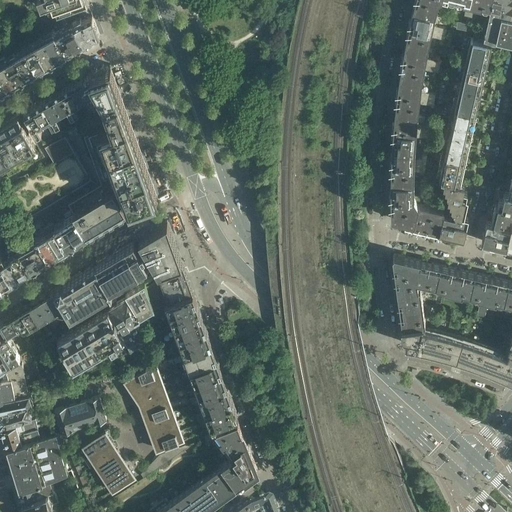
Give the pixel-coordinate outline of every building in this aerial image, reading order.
[(74,6),(88,1),(87,0),(63,0),(45,6),(49,15),(74,6)] [(435,13),(438,0),(414,0),(412,8),(435,13)] [(511,0),(492,0),(490,9),(486,26),(478,24),(476,33),(484,35),(483,39),(473,36),(470,48),(489,52),(492,41),(495,41),(496,38),(511,41),(511,0)] [(490,9),(492,0),(473,0),(472,5),(478,6),(482,7),(483,9),(486,10),(488,9),(490,9)] [(475,17),(478,6),(472,5),(466,4),(464,14),(475,17)] [(97,25),(89,5),(78,11),(82,18),(93,37),(100,34),(97,25)] [(433,24),(435,13),(412,8),(410,17),(409,17),(409,24),(409,25),(431,30),(433,24)] [(93,37),(82,18),(73,23),(84,42),(93,37)] [(84,42),(73,23),(73,22),(64,27),(76,47),(84,42)] [(445,39),(447,28),(433,24),(431,30),(430,36),(445,39)] [(428,47),(430,36),(431,30),(409,25),(409,26),(407,26),(407,33),(405,42),(428,47)] [(76,47),(64,27),(55,32),(67,52),(76,47)] [(67,52),(55,32),(55,31),(45,37),(57,58),(67,52)] [(57,58),(45,37),(35,42),(48,63),(57,58)] [(48,63),(35,42),(26,48),(38,69),(48,63)] [(426,58),(428,47),(405,42),(404,51),(402,51),(402,59),(425,63),(426,58)] [(38,69),(26,48),(16,53),(28,75),(38,69)] [(486,64),(489,54),(489,52),(470,48),(467,60),(486,64)] [(28,75),(16,53),(6,59),(18,80),(28,75)] [(438,71),(440,60),(426,58),(425,63),(424,69),(438,71)] [(18,80),(6,59),(0,62),(0,70),(9,86),(18,80)] [(422,80),(424,69),(425,63),(402,59),(402,60),(400,60),(401,67),(399,76),(422,80)] [(484,76),(486,64),(467,60),(465,72),(484,76)] [(79,123),(101,182),(68,202),(75,214),(87,235),(147,199),(146,197),(157,193),(111,64),(104,66),(103,64),(90,71),(99,87),(103,93),(103,92),(108,107),(79,123)] [(0,90),(9,86),(0,70),(0,90)] [(99,87),(90,71),(81,77),(95,101),(97,100),(98,96),(94,90),(99,87)] [(481,88),(483,77),(484,76),(465,72),(462,83),(481,88)] [(421,91),(422,80),(399,76),(398,86),(396,86),(397,93),(397,94),(420,97),(421,91)] [(95,101),(81,77),(71,82),(81,98),(84,103),(89,100),(91,103),(95,101)] [(81,98),(71,82),(62,87),(76,112),(80,109),(75,101),(81,98)] [(478,99),(481,88),(462,83),(460,95),(478,99)] [(76,112),(62,87),(52,93),(62,109),(67,106),(72,114),(76,112)] [(434,104),(435,93),(421,91),(420,97),(419,102),(434,104)] [(62,109),(52,93),(43,98),(57,123),(61,120),(56,112),(62,109)] [(418,114),(419,102),(420,97),(397,94),(397,95),(395,95),(396,102),(395,111),(418,114)] [(476,111),(478,101),(478,99),(460,95),(457,107),(476,111)] [(57,123),(43,98),(34,104),(43,120),(48,117),(53,125),(57,123)] [(47,128),(34,104),(24,109),(38,134),(47,128)] [(470,134),(476,111),(457,107),(452,130),(470,134)] [(417,125),(418,114),(395,111),(394,120),(392,121),(393,128),(393,129),(416,130),(417,125)] [(0,181),(1,181),(23,219),(78,186),(83,183),(91,178),(65,134),(45,146),(38,148),(29,153),(26,147),(35,142),(36,142),(35,141),(28,128),(19,113),(18,112),(18,113),(0,122),(0,181)] [(430,137),(432,126),(417,125),(416,130),(416,136),(430,137)] [(415,147),(416,136),(416,130),(393,129),(392,130),(393,137),(392,146),(415,147)] [(465,158),(470,134),(452,130),(446,154),(465,158)] [(415,159),(415,147),(392,146),(392,155),(390,156),(391,163),(391,164),(414,164),(415,159)] [(424,172),(426,161),(427,154),(422,153),(422,158),(415,159),(414,164),(414,170),(424,172)] [(460,181),(465,158),(446,154),(441,177),(445,178),(460,181)] [(432,173),(434,163),(426,161),(424,172),(432,173)] [(414,181),(414,170),(414,164),(391,164),(390,165),(391,172),(391,181),(414,181)] [(468,196),(466,195),(468,189),(463,188),(465,182),(460,181),(445,178),(443,183),(446,184),(445,188),(448,188),(447,191),(449,192),(448,198),(450,198),(449,202),(452,202),(451,205),(452,205),(456,212),(456,211),(466,214),(466,212),(465,212),(468,196)] [(414,195),(414,181),(391,181),(391,190),(389,191),(391,198),(391,199),(420,198),(420,196),(414,195)] [(511,193),(508,193),(508,192),(504,191),(503,198),(499,197),(497,203),(495,202),(491,220),(499,222),(506,218),(507,215),(510,216),(510,212),(511,212),(511,193)] [(422,227),(427,204),(419,202),(420,198),(391,199),(389,200),(391,207),(391,217),(405,220),(404,223),(414,225),(420,228),(421,227),(422,227)] [(439,231),(444,212),(445,208),(427,204),(422,227),(423,227),(429,230),(430,229),(439,231)] [(463,236),(469,214),(466,214),(456,211),(456,212),(455,215),(451,233),(463,236)] [(451,233),(455,215),(444,212),(439,231),(451,233)] [(87,235),(75,214),(65,220),(78,240),(78,241),(87,235)] [(494,243),(498,225),(499,225),(499,222),(491,220),(487,219),(482,241),(494,243)] [(78,240),(65,220),(56,226),(68,246),(78,240)] [(193,291),(167,220),(139,236),(160,272),(155,275),(144,281),(153,306),(162,303),(193,291)] [(510,227),(499,225),(498,225),(494,243),(506,246),(510,227)] [(68,246),(56,226),(47,231),(59,252),(68,246)] [(59,252),(47,231),(38,237),(50,257),(59,252)] [(50,257),(38,237),(28,242),(41,263),(50,257)] [(155,309),(153,306),(144,281),(123,294),(120,288),(151,269),(147,263),(142,255),(140,250),(134,240),(134,239),(126,244),(95,262),(62,282),(55,286),(69,308),(77,321),(56,334),(58,337),(74,363),(111,341),(119,354),(147,337),(136,319),(153,308),(153,310),(155,309)] [(41,263),(28,242),(19,248),(31,268),(41,263)] [(31,268),(19,248),(10,253),(11,255),(22,274),(31,268)] [(22,274),(11,255),(6,258),(2,253),(0,254),(0,258),(12,280),(22,274)] [(436,284),(441,264),(394,253),(394,254),(393,254),(393,255),(398,296),(420,293),(418,280),(436,284)] [(12,280),(0,258),(0,280),(3,285),(12,280)] [(453,290),(458,268),(441,264),(436,284),(435,286),(453,290)] [(469,292),(474,271),(458,268),(453,290),(462,292),(462,290),(469,292)] [(486,298),(491,275),(474,271),(469,292),(477,294),(476,296),(486,298)] [(503,300),(507,279),(491,275),(486,298),(495,300),(495,298),(503,300)] [(511,280),(507,279),(503,300),(502,301),(511,303),(511,280)] [(69,308),(55,286),(44,293),(39,294),(39,296),(37,297),(36,298),(31,299),(31,301),(30,301),(40,319),(56,309),(64,311),(69,308)] [(238,414),(193,291),(162,303),(179,351),(207,428),(213,426),(218,424),(225,422),(224,420),(224,419),(238,414)] [(425,318),(421,293),(420,293),(398,296),(402,324),(423,321),(424,321),(424,318),(425,318)] [(29,325),(40,319),(30,301),(28,302),(23,304),(23,305),(20,307),(15,308),(16,310),(9,314),(4,315),(4,316),(5,317),(0,319),(0,321),(7,332),(8,331),(21,323),(29,325)] [(454,355),(460,336),(450,333),(438,330),(428,327),(422,326),(423,321),(402,324),(401,324),(402,334),(404,334),(405,343),(412,344),(419,346),(429,348),(436,350),(442,352),(454,355)] [(11,346),(7,341),(12,338),(8,331),(7,332),(4,334),(0,336),(0,351),(9,346),(9,347),(11,346)] [(511,377),(511,347),(508,353),(498,349),(488,345),(485,344),(479,342),(473,340),(466,338),(460,336),(454,355),(461,357),(467,359),(474,362),(484,365),(491,368),(498,371),(504,374),(511,377)] [(0,367),(20,355),(17,349),(12,352),(9,347),(9,346),(0,351),(0,367)] [(29,393),(22,360),(31,359),(31,356),(28,351),(20,355),(0,367),(0,410),(31,401),(31,400),(31,399),(30,397),(30,396),(29,393)] [(184,439),(155,361),(126,378),(126,379),(141,402),(158,449),(184,439)] [(107,418),(99,395),(88,398),(88,399),(69,405),(66,405),(55,409),(62,432),(73,429),(73,428),(76,427),(95,421),(95,422),(95,421),(95,422),(107,418)] [(32,415),(30,407),(33,406),(33,405),(32,404),(32,402),(31,401),(0,410),(0,423),(0,424),(0,425),(32,415)] [(18,432),(38,426),(36,420),(39,419),(38,416),(33,418),(16,423),(1,428),(4,437),(18,432)] [(258,469),(250,450),(239,422),(238,419),(213,428),(214,430),(234,456),(222,464),(237,484),(258,469)] [(89,454),(110,439),(105,430),(83,444),(89,454)] [(63,455),(62,450),(56,431),(22,443),(21,442),(7,447),(20,488),(34,483),(50,477),(68,470),(63,455)] [(21,442),(18,432),(4,437),(7,447),(21,442)] [(95,463),(117,449),(110,439),(89,454),(95,463)] [(143,477),(175,455),(190,445),(185,444),(159,453),(141,473),(143,477)] [(101,472),(122,458),(117,449),(95,463),(101,472)] [(107,481),(128,467),(122,458),(101,472),(107,481)] [(237,484),(222,464),(195,484),(210,504),(237,484)] [(113,490),(134,476),(128,467),(107,481),(113,490)] [(23,500),(47,491),(54,488),(50,477),(34,483),(20,488),(23,500)] [(198,511),(210,504),(195,484),(168,503),(174,511),(198,511)] [(50,503),(47,491),(23,500),(24,502),(23,504),(23,506),(25,507),(26,511),(47,504),(50,503)] [(174,511),(168,503),(156,511),(174,511)]
